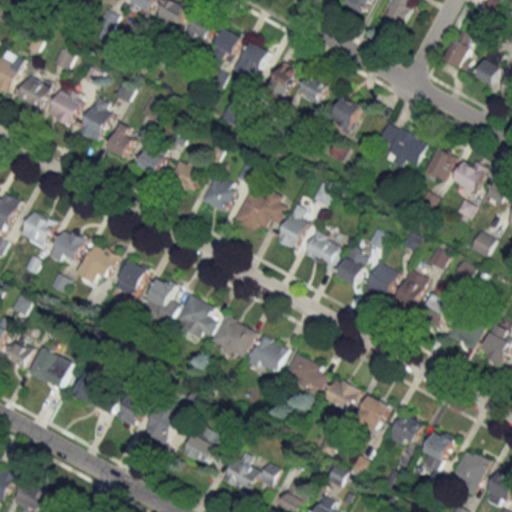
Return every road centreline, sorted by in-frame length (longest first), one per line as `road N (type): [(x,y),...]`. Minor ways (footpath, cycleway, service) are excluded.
road 1 (residential): [(511,422),(0,139)]
road 2 (residential): [(511,142),(255,0)]
road 3 (residential): [(174,511),(0,415)]
